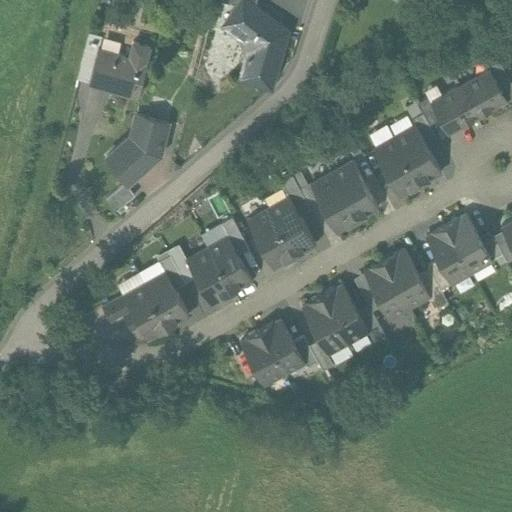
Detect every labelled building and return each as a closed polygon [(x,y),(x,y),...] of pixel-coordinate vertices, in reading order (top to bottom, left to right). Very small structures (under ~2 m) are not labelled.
[(237,0),(223,19),(241,33),(240,36),(239,38),(246,49),(240,70),(259,76),(263,75),(266,73),(267,70),(271,56),(277,57),(287,24),(255,1),(253,0),(237,0)] [(98,44),(99,44),(102,34),(89,30),(77,77),(89,80),(89,78),(98,44)] [(112,86),(137,92),(150,42),(133,38),(129,52),(99,44),(98,44),(89,78),(112,84),(112,86)] [(511,94),(511,84),(499,61),(488,67),(491,72),(506,98),(511,94)] [(491,72),(479,78),(477,75),(460,85),(476,115),(478,114),(506,98),(491,72)] [(460,85),(442,95),(444,98),(432,105),(439,118),(447,131),(476,115),(460,85)] [(432,105),(427,97),(417,103),(422,112),(429,124),(439,118),(432,105)] [(167,118),(136,110),(130,132),(106,153),(127,177),(159,150),(167,118)] [(429,124),(422,112),(412,118),(415,124),(424,139),(434,133),(429,124)] [(424,139),(415,124),(394,136),(419,181),(441,169),(424,139)] [(419,181),(394,136),(373,147),(398,193),(419,181)] [(378,204),(352,159),(331,171),(356,216),(378,204)] [(356,216),(331,171),(310,183),(335,228),(356,216)] [(309,206),(292,174),(280,181),(288,195),(289,194),(299,212),(309,206)] [(124,179),(106,195),(116,206),(134,191),(124,179)] [(299,212),(289,194),(288,195),(268,206),(293,252),(314,240),(299,212)] [(293,252),(268,206),(247,218),(272,263),(293,252)] [(491,253),(466,209),(459,213),(458,212),(445,219),(470,265),(491,253)] [(511,211),(511,212),(511,214),(500,221),(502,224),(511,241),(511,211)] [(247,243),(232,215),(221,221),(228,233),(237,249),(247,243)] [(470,265),(445,219),(432,227),(432,228),(425,232),(437,253),(450,276),(470,265)] [(511,250),(511,241),(502,224),(492,230),(506,254),(511,250)] [(237,249),(228,233),(207,245),(230,287),(251,275),(237,249)] [(404,243),(397,247),(396,247),(383,254),(409,299),(428,289),(429,288),(418,269),(404,243)] [(230,287),(207,245),(186,257),(209,299),(230,287)] [(185,279),(170,252),(158,258),(164,269),(165,268),(174,285),(185,279)] [(450,276),(437,253),(426,259),(429,263),(439,282),(450,276)] [(383,254),(370,261),(370,262),(363,266),(388,311),(409,299),(383,254)] [(439,282),(429,263),(418,269),(429,288),(428,289),(432,293),(436,300),(446,294),(439,282)] [(174,285),(165,268),(164,269),(144,280),(167,322),(189,310),(174,285)] [(342,278),(335,282),(335,281),(321,289),(347,334),(367,323),(357,303),(342,278)] [(167,322),(144,280),(123,292),(131,306),(146,334),(167,322)] [(347,334),(321,289),(308,296),(308,297),(301,301),(319,332),(326,345),(347,334)] [(123,292),(102,304),(110,318),(131,306),(123,292)] [(384,327),(367,297),(357,303),(367,323),(373,333),(384,327)] [(292,334),(280,313),(273,317),(273,316),(260,323),(283,365),(304,354),(292,334)] [(283,365),(260,323),(246,331),(247,331),(240,336),(263,377),(283,365)] [(308,338),(303,328),(292,334),(304,354),(306,358),(317,353),(308,338)] [(326,345),(319,332),(308,338),(317,353),(322,362),(332,356),(326,345)]
